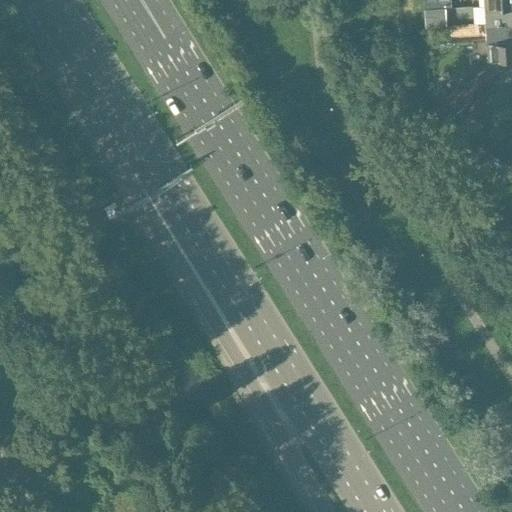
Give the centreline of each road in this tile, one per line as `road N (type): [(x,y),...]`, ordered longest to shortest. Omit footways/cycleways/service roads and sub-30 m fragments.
road 1 (trunk): [(442,511),(119,0)]
road 2 (trunk): [(159,169),(372,511)]
road 3 (trunk): [(159,169),(170,249),(326,511)]
road 4 (trunk): [(52,0),(159,169)]
